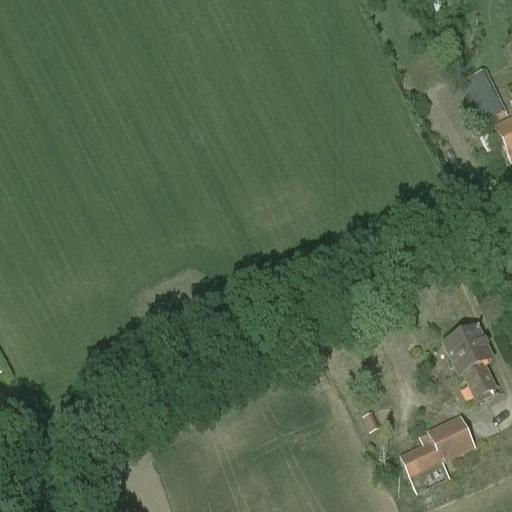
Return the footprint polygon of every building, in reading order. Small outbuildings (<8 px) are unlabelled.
[(463,85),(480,130),(506,120),(488,75),(463,85)] [(511,169),(511,168),(511,121),(492,132),(511,169)] [(458,382),(463,379),(476,406),(495,397),(482,370),(491,366),(476,333),(443,349),(458,382)] [(488,378),(498,399),(504,396),(494,375),(488,378)] [(442,470),(475,454),(461,421),(418,443),(421,450),(398,463),(416,500),(448,484),(442,470)]
